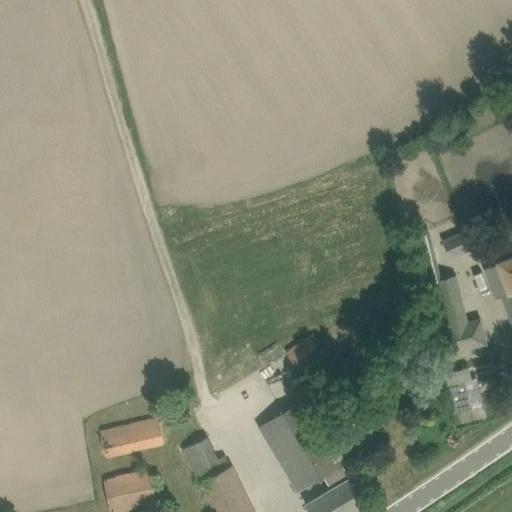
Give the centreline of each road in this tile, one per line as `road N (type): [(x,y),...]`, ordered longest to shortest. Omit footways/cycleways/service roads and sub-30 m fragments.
road 1 (track): [(90,0),(209,399),(283,511)]
road 2 (unclassified): [(399,511),(511,435)]
